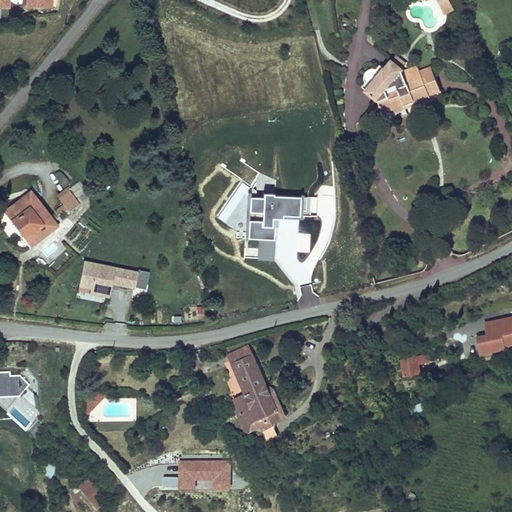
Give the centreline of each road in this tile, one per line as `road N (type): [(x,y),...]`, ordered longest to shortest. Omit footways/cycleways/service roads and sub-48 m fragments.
road 1 (residential): [(0,325),(127,343),(205,337),(403,289),(511,244)]
road 2 (residential): [(101,0),(0,121)]
